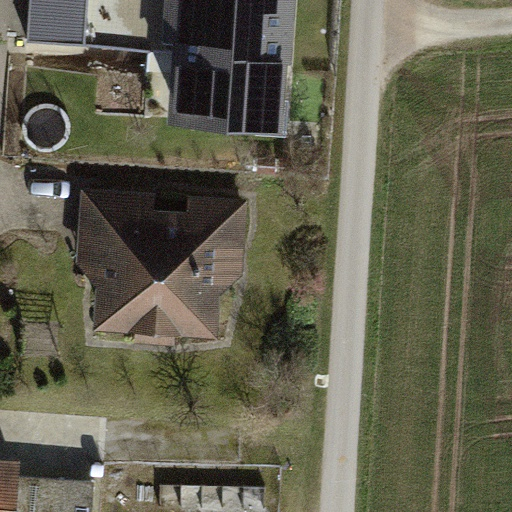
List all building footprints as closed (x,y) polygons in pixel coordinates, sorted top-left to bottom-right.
[(182,49),(185,0),(33,0),(30,39),(182,49)] [(185,0),(182,49),(179,116),(289,122),(295,0),(185,0)] [(252,197),(83,185),(78,259),(100,282),(98,322),(221,331),(224,291),(243,273),(252,197)] [(0,511),(14,511),(17,476),(18,453),(0,452),(0,511)] [(92,511),(95,480),(17,476),(14,511),(92,511)]
